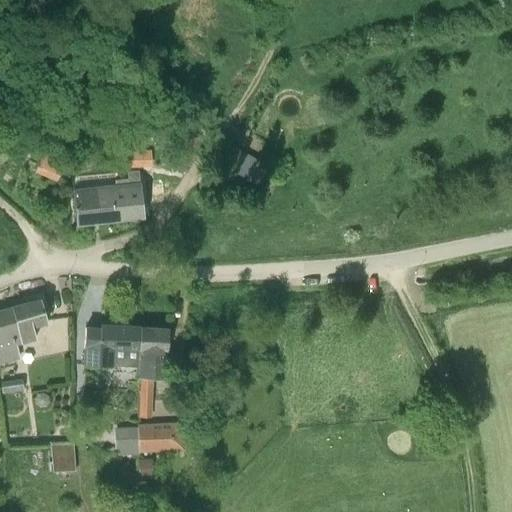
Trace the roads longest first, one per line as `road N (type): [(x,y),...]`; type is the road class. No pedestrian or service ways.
road 1 (unclassified): [(0,283),(60,265),(192,274),(368,264),(511,238)]
road 2 (track): [(389,262),(461,425),(472,511)]
road 3 (track): [(60,265),(153,230),(220,126)]
